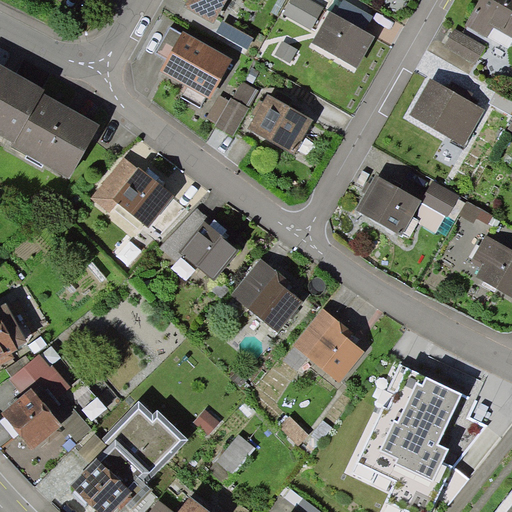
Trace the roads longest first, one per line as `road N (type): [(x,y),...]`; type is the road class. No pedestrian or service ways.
road 1 (residential): [(431,0),(296,230)]
road 2 (residential): [(296,230),(140,116),(99,73)]
road 3 (residential): [(511,361),(428,321),(296,230)]
